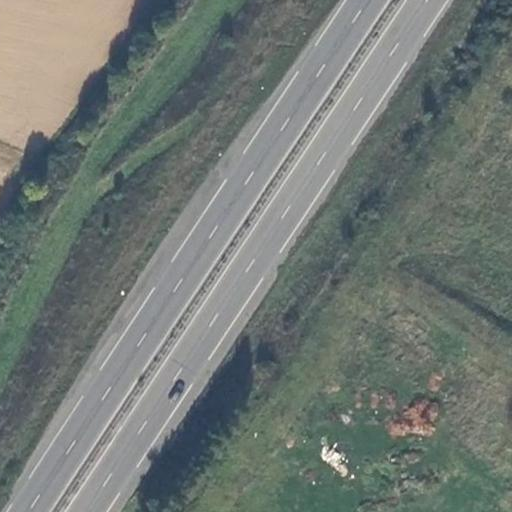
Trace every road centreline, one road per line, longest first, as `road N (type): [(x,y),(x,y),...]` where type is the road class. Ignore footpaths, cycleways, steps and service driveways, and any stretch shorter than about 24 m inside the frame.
road 1 (trunk): [(91,511),(427,0)]
road 2 (trunk): [(369,0),(33,511)]
